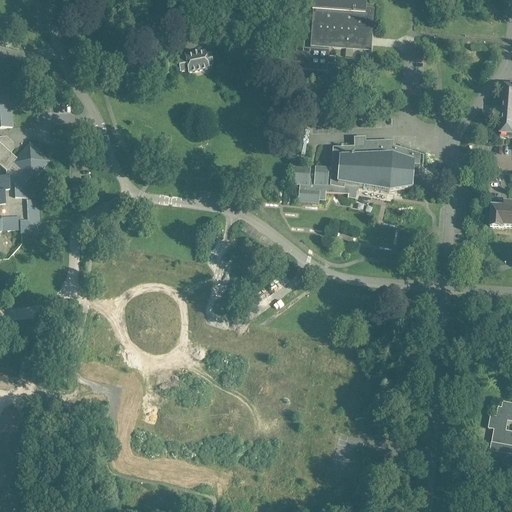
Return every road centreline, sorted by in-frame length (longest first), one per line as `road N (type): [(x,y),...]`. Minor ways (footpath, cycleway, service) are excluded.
road 1 (residential): [(511,292),(332,275),(231,211),(138,197),(123,184),(94,115)]
road 2 (residential): [(52,0),(57,51),(94,115)]
